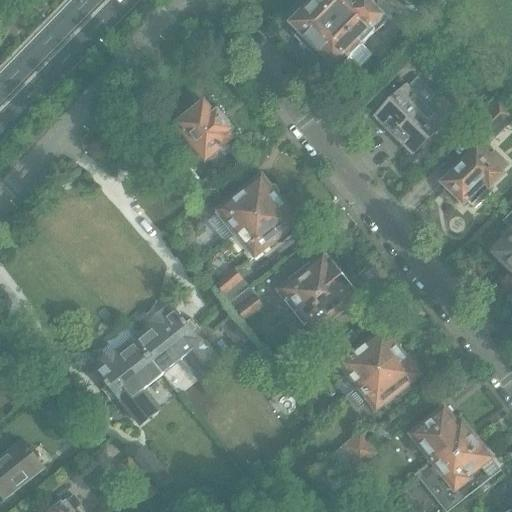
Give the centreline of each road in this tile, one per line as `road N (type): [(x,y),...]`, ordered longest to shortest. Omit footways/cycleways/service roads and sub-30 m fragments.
road 1 (residential): [(511,383),(202,0)]
road 2 (residential): [(0,199),(182,0)]
road 3 (primary): [(0,127),(125,0)]
road 4 (primary): [(88,0),(0,90)]
